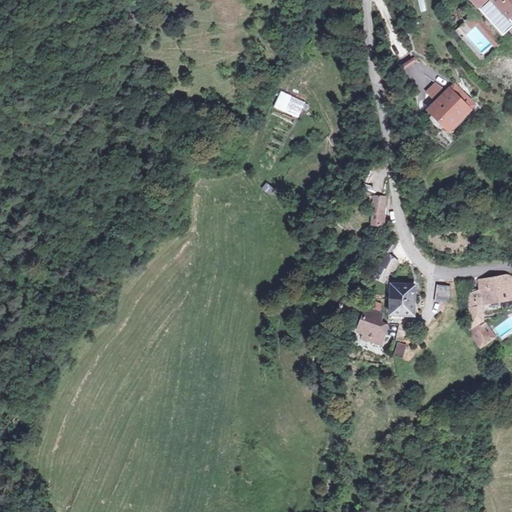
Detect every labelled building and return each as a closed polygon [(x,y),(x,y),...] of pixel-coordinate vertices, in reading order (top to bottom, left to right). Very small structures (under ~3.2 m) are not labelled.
[(511,27),(511,0),(468,0),(502,37),(511,27)] [(499,49),(473,20),(465,27),(470,33),(474,30),(495,53),(499,49)] [(434,100),(443,87),(433,81),(425,94),(434,100)] [(454,83),(426,115),(446,136),(477,104),(454,83)] [(278,93),(274,110),(300,118),(305,100),(278,93)] [(259,167),(269,171),(275,159),(264,154),(259,167)] [(270,196),(275,189),(265,183),(261,190),(270,196)] [(371,200),(369,210),(379,212),(381,201),(371,200)] [(367,228),(377,230),(379,212),(369,210),(367,228)] [(379,284),(384,274),(390,277),(394,267),(379,260),(372,281),(379,284)] [(472,335),(471,339),(482,352),(494,343),(480,325),(481,308),(508,303),(504,279),(476,284),(477,294),(466,297),(470,332),(472,335)] [(384,303),(389,303),(389,318),(412,318),(411,289),(388,288),(388,299),(384,298),(384,303)] [(447,292),(433,290),(431,299),(430,304),(445,307),(447,292)] [(382,317),(362,310),(355,332),(361,334),(359,340),(380,348),(385,330),(379,328),(382,317)] [(511,316),(494,327),(501,339),(511,332),(511,316)] [(402,358),(406,345),(397,342),(393,356),(402,358)]
